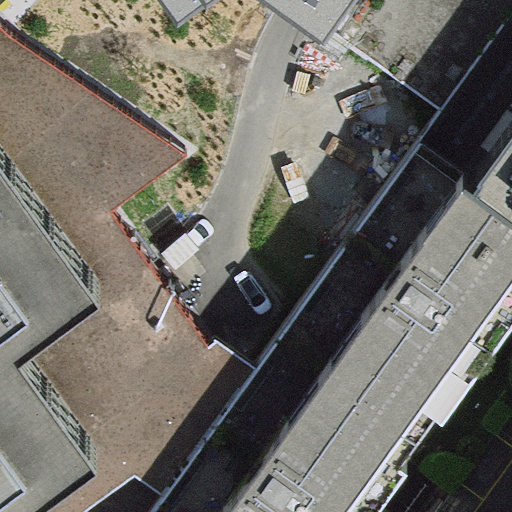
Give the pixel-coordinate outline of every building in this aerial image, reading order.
[(323,23),(339,0),(169,0),(174,8),(186,0),(288,0),(297,6),(323,23)] [(444,109),(511,13),(511,0),(339,0),(323,23),(444,109)] [(0,129),(105,274),(23,334),(101,441),(1,511),(79,511),(74,504),(145,456),(169,487),(261,364),(220,333),(211,337),(155,262),(115,208),(193,150),(28,40),(0,13),(0,129)] [(511,123),(475,174),(511,201),(511,123)] [(0,511),(1,511),(101,441),(23,334),(105,274),(0,129),(0,511)] [(397,279),(475,174),(452,159),(424,140),(284,329),(334,365),(397,279)] [(397,279),(334,365),(421,428),(438,404),(445,409),(511,315),(511,201),(475,174),(397,279)] [(334,365),(284,329),(261,364),(169,487),(151,511),(227,511),(263,464),(334,365)] [(263,464),(227,511),(369,511),(410,457),(404,452),(421,428),(334,365),(263,464)] [(74,504),(79,511),(151,511),(169,487),(145,456),(74,504)]
